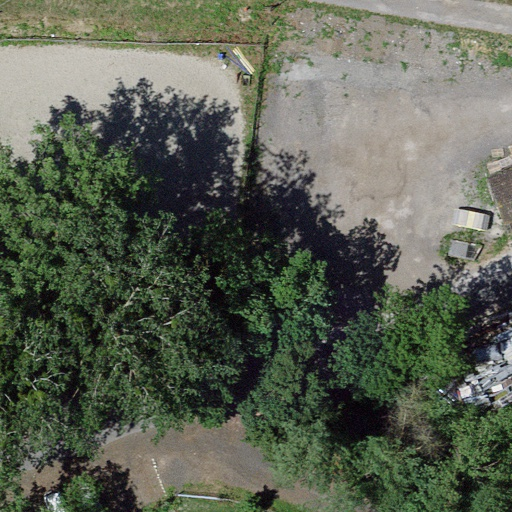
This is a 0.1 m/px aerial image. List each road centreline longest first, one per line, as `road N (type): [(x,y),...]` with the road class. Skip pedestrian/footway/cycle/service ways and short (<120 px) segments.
road 1 (residential): [(511,272),(371,334),(0,469)]
road 2 (track): [(511,27),(339,0)]
